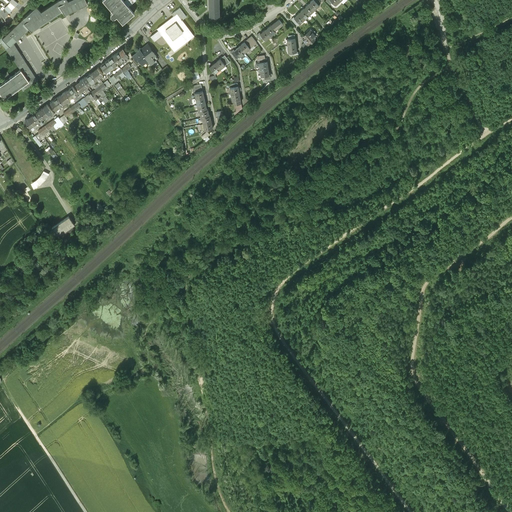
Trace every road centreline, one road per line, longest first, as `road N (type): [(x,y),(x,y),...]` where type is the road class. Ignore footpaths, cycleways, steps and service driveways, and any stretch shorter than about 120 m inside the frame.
road 1 (track): [(484,134),(274,288),(282,336),(410,511)]
road 2 (track): [(511,509),(413,374),(423,288),(511,213)]
road 3 (track): [(231,511),(214,476),(200,334),(183,278)]
road 4 (residential): [(158,8),(31,109),(0,119)]
